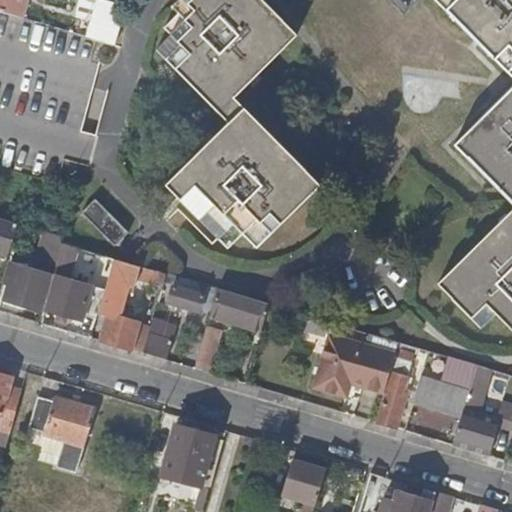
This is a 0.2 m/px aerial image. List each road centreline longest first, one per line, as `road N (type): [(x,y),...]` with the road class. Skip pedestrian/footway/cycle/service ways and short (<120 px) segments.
road 1 (residential): [(511,491),(0,340)]
road 2 (residential): [(157,226),(111,152),(150,0)]
